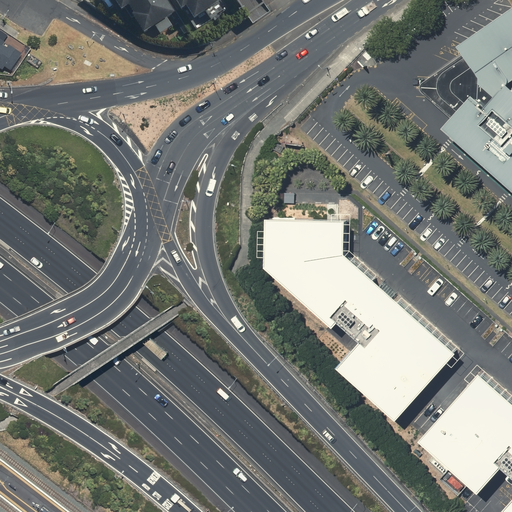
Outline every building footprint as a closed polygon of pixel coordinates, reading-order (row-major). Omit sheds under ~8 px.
[(108,0),(118,15),(126,10),(131,18),(129,19),(141,37),(172,18),(160,0),(108,0)] [(169,0),(179,14),(183,11),(195,30),(220,13),(210,0),(169,0)] [(256,0),(231,0),(245,20),(262,9),(256,0)] [(511,5),(453,47),(459,55),(422,82),(419,84),(418,87),(419,91),(421,93),(446,115),(435,128),(511,196),(511,5)] [(262,9),(245,20),(251,28),(267,17),(262,9)] [(0,64),(1,65),(3,63),(9,66),(20,49),(7,41),(5,43),(1,41),(6,34),(0,29),(0,64)] [(40,62),(30,55),(26,61),(36,68),(40,62)] [(280,154),(283,147),(277,144),(273,150),(280,154)] [(340,254),(338,221),(262,219),(260,267),(326,326),(331,322),(354,342),(331,368),(390,420),(451,352),(340,254)] [(511,511),(511,400),(481,372),(418,440),(472,490),(493,467),(511,483),(511,492),(494,511),(511,511)]
